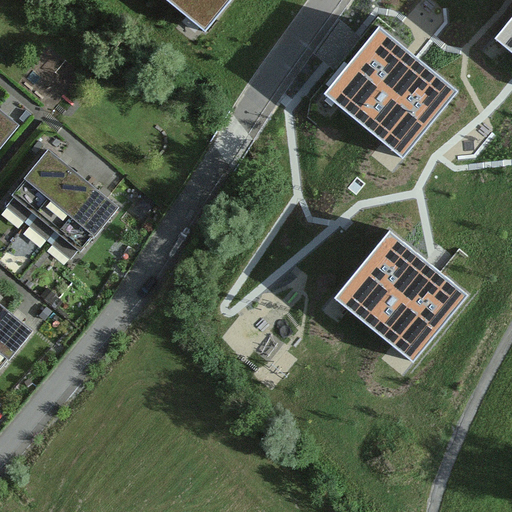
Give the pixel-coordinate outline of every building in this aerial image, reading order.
[(158,0),(206,38),(236,0),(158,0)] [(511,15),(494,38),(511,52),(511,15)] [(469,94),(386,28),(329,100),(412,166),(469,94)] [(0,151),(21,127),(5,114),(0,109),(0,151)] [(25,179),(10,197),(82,257),(98,239),(122,210),(107,197),(83,178),(64,162),(50,150),(25,179)] [(473,290),(391,225),(335,297),(416,361),(473,290)] [(0,377),(11,364),(35,335),(19,321),(0,305),(0,377)]
